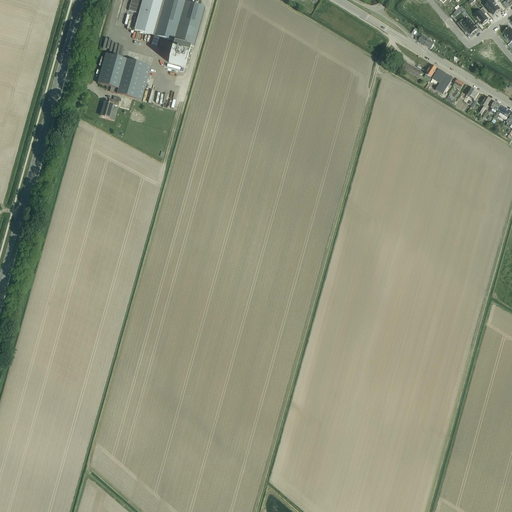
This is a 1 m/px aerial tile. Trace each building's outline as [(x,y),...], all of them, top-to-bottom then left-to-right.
[(137,13),(140,0),(131,0),(128,10),(137,13)] [(193,47),(204,8),(176,0),(142,0),(134,30),(174,42),(168,63),(185,67),(191,46),(193,47)] [(488,0),(490,2),(485,6),(493,16),(500,10),(495,4),(499,1),(498,0),(488,0)] [(481,11),(475,17),(482,25),(483,24),(483,25),(486,23),(485,22),(488,20),(484,15),(486,13),(483,8),(480,10),(481,11)] [(462,20),(457,24),(465,33),(468,31),(470,35),(477,29),(469,19),(465,23),(462,20)] [(511,30),(509,27),(503,33),(505,36),(504,37),(507,40),(508,40),(511,43),(511,41),(511,30)] [(421,36),(418,33),(415,38),(418,41),(431,49),(434,45),(427,40),(428,39),(422,35),(421,36)] [(106,54),(98,83),(111,87),(109,92),(111,92),(117,94),(141,101),(151,67),(106,54)] [(426,75),(405,63),(402,68),(428,84),(437,69),(431,65),(426,75)] [(442,72),(438,69),(430,82),(438,87),(446,74),(443,72),(442,72)] [(443,95),(447,89),(453,78),(446,74),(438,87),(436,90),(443,95)] [(460,91),(464,84),(457,80),(453,87),(458,90),(457,92),(459,94),(461,92),(460,91)] [(474,100),(478,92),(471,88),(466,95),(474,100)] [(456,102),(455,101),(456,99),(453,97),(449,94),(446,99),(454,104),(456,102)] [(105,102),(101,116),(109,118),(113,105),(118,106),(120,107),(121,103),(119,103),(119,102),(120,99),(115,97),(113,97),(113,100),(109,99),(108,103),(105,102)] [(482,114),(491,100),(486,97),(481,105),(484,107),(480,113),(482,114)] [(496,115),(501,106),(494,102),(491,108),(492,108),(490,111),(496,115)] [(507,118),(511,112),(501,106),(496,115),(499,116),(499,117),(500,118),(501,118),(502,119),(503,119),(504,120),(505,120),(506,120),(507,118)]
